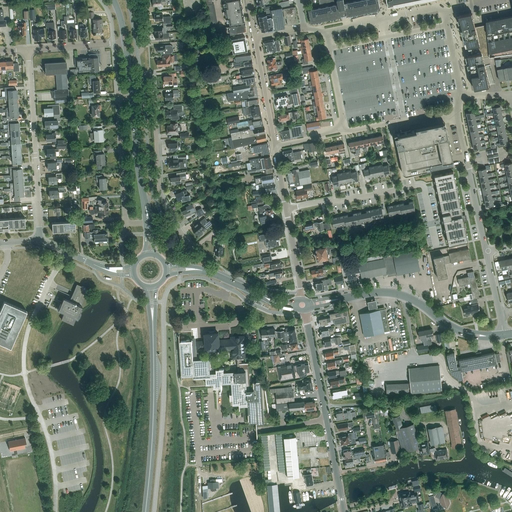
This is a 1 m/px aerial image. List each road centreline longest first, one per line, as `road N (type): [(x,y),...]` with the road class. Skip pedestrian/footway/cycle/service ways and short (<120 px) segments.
road 1 (unclassified): [(67,252),(27,330),(23,363),(52,454),(55,511)]
road 2 (residential): [(39,241),(27,49)]
road 3 (tertiary): [(145,511),(152,330)]
road 4 (tertiary): [(503,335),(468,333),(400,294),(345,297)]
road 5 (residential): [(132,97),(118,97),(126,219),(144,222)]
road 6 (residential): [(160,196),(152,79),(130,76)]
road 7 (residential): [(285,208),(408,187),(407,179)]
road 8 (unclassified): [(196,443),(326,419)]
